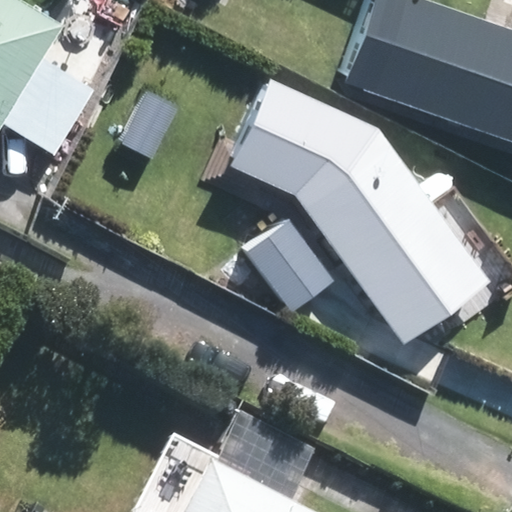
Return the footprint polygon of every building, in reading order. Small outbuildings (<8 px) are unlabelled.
[(0,0),(0,87),(41,22),(4,0),(0,0)] [(511,30),(430,0),(399,0),(371,74),(511,126),(511,30)] [(371,132),(302,183),(403,319),(472,268),(371,132)] [(277,221),(249,243),(290,292),(318,270),(277,221)] [(296,511),(206,468),(183,511),(296,511)]
